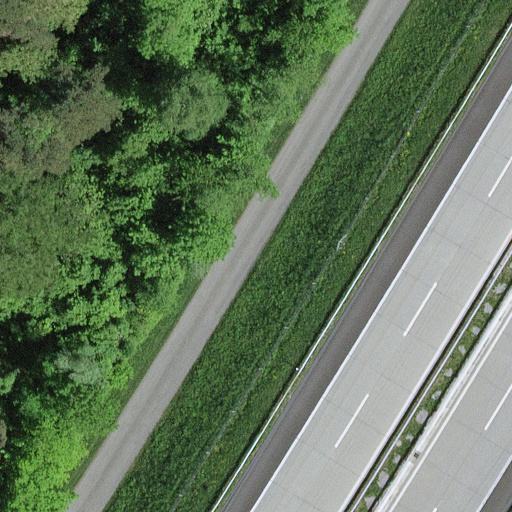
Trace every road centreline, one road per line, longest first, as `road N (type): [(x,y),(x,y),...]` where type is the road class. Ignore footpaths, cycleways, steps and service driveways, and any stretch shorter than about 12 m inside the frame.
road 1 (track): [(68,511),(381,0)]
road 2 (motorway): [(511,155),(293,511)]
